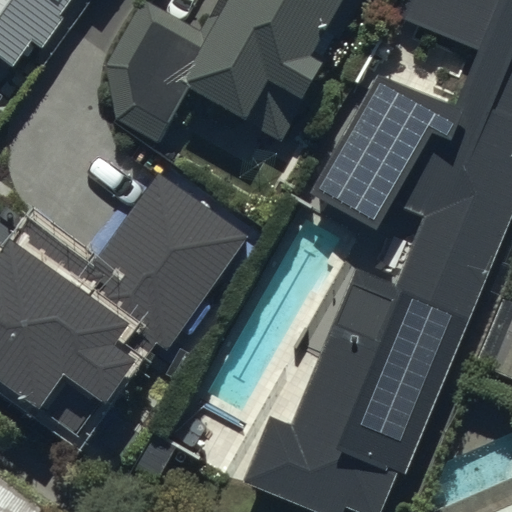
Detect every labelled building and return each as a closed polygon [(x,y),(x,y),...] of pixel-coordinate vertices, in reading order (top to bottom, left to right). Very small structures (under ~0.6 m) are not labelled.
[(0,0),(0,217),(50,253),(100,184),(43,142),(67,109),(35,86),(41,77),(6,52),(43,0),(0,0)] [(238,0),(237,2),(233,0),(220,0),(201,37),(144,6),(87,112),(162,153),(186,108),(245,139),(248,134),(281,151),(361,0),(238,0)] [(511,0),(406,0),(394,23),(479,70),(445,131),(376,93),(311,211),(380,249),(391,221),(416,231),(391,294),(352,278),(288,434),(270,426),(243,492),(291,511),(393,511),(511,221),(511,0)] [(511,323),(488,378),(511,388),(511,323)] [(0,511),(45,511),(0,479),(0,511)]
